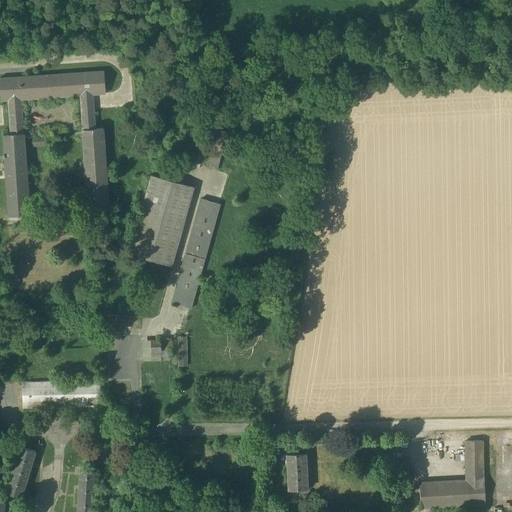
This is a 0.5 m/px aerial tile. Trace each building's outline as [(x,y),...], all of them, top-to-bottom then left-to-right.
[(94,129),(92,95),(105,94),(104,72),(0,78),(0,96),(0,101),(8,101),(10,135),(3,135),(8,216),(29,214),(21,100),(80,96),(87,210),(108,209),(103,128),(94,129)] [(216,129),(206,167),(217,170),(227,132),(216,129)] [(201,159),(180,154),(177,163),(199,169),(201,159)] [(194,187),(151,175),(129,254),(172,266),(194,187)] [(201,199),(171,303),(191,308),(220,204),(201,199)] [(99,381),(22,383),(22,408),(100,406),(99,381)] [(482,441),(466,441),(467,482),(419,484),(420,507),(485,504),(484,480),(483,480),(482,441)] [(20,496),(32,449),(15,445),(3,491),(20,496)] [(305,454),(287,454),(289,491),(307,490),(305,454)] [(90,511),(93,469),(76,469),(74,511),(90,511)]
